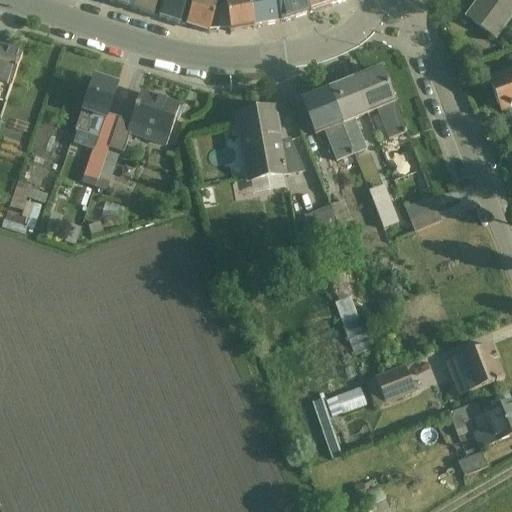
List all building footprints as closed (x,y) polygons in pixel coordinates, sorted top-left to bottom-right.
[(136,14),(140,0),(110,0),(109,5),(136,14)] [(140,0),(136,14),(153,19),(159,0),(140,0)] [(165,0),(159,22),(180,28),(187,0),(165,0)] [(187,33),(209,39),(218,7),(196,0),(187,33)] [(229,37),(255,34),(250,0),(245,0),(225,4),(229,37)] [(282,27),(275,0),(250,0),(255,34),(282,27)] [(275,0),(282,27),(312,17),(306,0),(275,0)] [(306,0),(312,17),(348,8),(337,0),(306,0)] [(337,0),(348,8),(354,0),(337,0)] [(497,43),(511,20),(511,0),(479,0),(465,21),(497,43)] [(0,107),(5,109),(22,59),(0,51),(0,107)] [(369,115),(395,103),(380,68),(354,79),(369,115)] [(80,108),(106,117),(120,81),(94,71),(80,108)] [(501,110),(511,105),(511,71),(489,80),(501,110)] [(369,115),(354,79),(328,90),(343,126),(369,115)] [(318,137),(343,126),(328,90),(303,101),(318,137)] [(128,132),(166,146),(182,105),(144,91),(128,132)] [(246,181),(287,174),(275,104),(234,111),(246,181)] [(0,169),(0,195),(8,172),(0,169)] [(36,187),(24,211),(28,213),(21,226),(46,238),(64,201),(36,187)] [(385,196),(400,237),(420,230),(405,189),(385,196)] [(455,218),(478,214),(477,203),(451,206),(451,204),(423,208),(427,234),(457,230),(455,218)] [(337,213),(322,221),(331,237),(345,229),(337,213)] [(369,304),(354,308),(360,333),(375,329),(369,304)] [(369,358),(397,349),(390,328),(363,337),(369,358)] [(460,396),(502,379),(488,346),(446,363),(460,396)] [(381,391),(394,415),(433,395),(420,371),(381,391)] [(496,443),(511,437),(511,398),(510,393),(481,403),(496,443)] [(392,511),(404,511),(396,495),(387,500),(392,511)]
